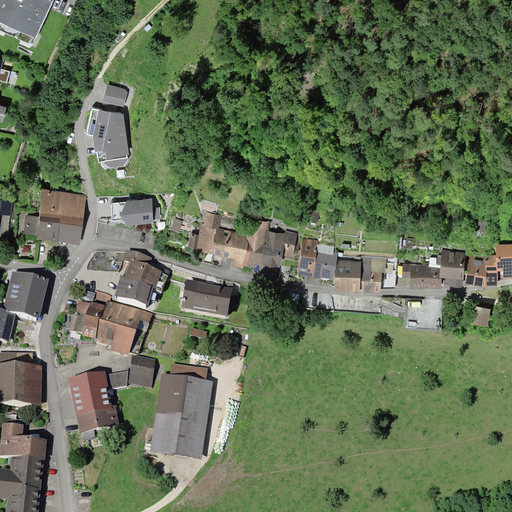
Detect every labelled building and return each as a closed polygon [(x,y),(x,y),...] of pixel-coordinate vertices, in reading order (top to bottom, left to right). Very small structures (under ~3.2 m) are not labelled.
[(50,0),(0,0),(0,21),(32,36),(36,38),(53,1),(50,0)] [(32,36),(0,21),(0,30),(29,44),(32,36)] [(11,71),(2,69),(0,73),(0,80),(7,83),(11,71)] [(125,89),(107,85),(103,101),(124,107),(128,92),(125,89)] [(93,108),(87,134),(93,135),(95,150),(97,150),(99,162),(105,161),(105,164),(111,168),(124,166),(129,160),(128,155),(130,154),(123,114),(99,109),(93,108)] [(39,217),(39,221),(83,226),(86,197),(43,189),(39,217)] [(123,220),(127,226),(154,223),(154,220),(160,220),(160,207),(152,208),(152,198),(126,201),(126,202),(120,216),(123,220)] [(12,201),(0,199),(0,214),(10,216),(12,201)] [(120,216),(126,202),(112,203),(113,221),(123,220),(120,216)] [(243,268),(243,266),(254,269),(255,265),(259,266),(260,264),(266,231),(268,231),(270,223),(250,219),(247,234),(219,229),(222,215),(206,212),(204,225),(201,224),(199,234),(196,249),(195,251),(211,254),(234,259),(232,266),(243,268)] [(39,221),(39,217),(26,215),(24,234),(37,235),(39,221)] [(175,218),(171,229),(179,232),(183,221),(175,218)] [(80,245),(83,226),(39,221),(37,235),(37,239),(80,245)] [(266,231),(260,264),(280,268),(282,255),(293,257),(295,245),(297,233),(285,231),(285,234),(268,231),(266,231)] [(196,249),(199,234),(191,233),(188,247),(196,249)] [(303,238),(297,275),(335,280),(335,268),(336,268),(337,260),(338,253),(334,252),(333,255),(317,252),(318,244),(318,240),(303,238)] [(334,247),(318,244),(317,252),(333,255),(334,252),(334,247)] [(511,244),(496,245),(496,255),(497,270),(503,270),(503,278),(511,277),(511,244)] [(152,258),(126,250),(123,260),(128,261),(124,276),(121,275),(115,295),(149,306),(154,289),(163,292),(168,275),(161,273),(162,270),(150,266),(152,258)] [(442,277),(445,277),(444,285),(451,285),(451,286),(462,287),(463,279),(464,279),(466,252),(442,250),(442,255),(441,265),(440,276),(442,277)] [(497,270),(496,255),(485,254),(484,257),(469,255),(467,272),(465,284),(484,287),(498,287),(497,270)] [(354,261),(337,260),(336,268),(335,268),(335,280),(334,291),(360,292),(360,291),(363,291),(363,292),(376,293),(376,292),(381,292),(381,283),(385,283),(385,273),(393,274),(393,263),(386,263),(386,257),(362,256),(362,257),(354,256),(354,261)] [(429,265),(411,264),(411,278),(410,289),(424,289),(441,289),(442,277),(440,276),(441,265),(436,264),(437,258),(430,257),(429,264),(429,263),(429,265)] [(411,278),(411,264),(411,263),(403,263),(402,277),(411,278)] [(13,270),(3,309),(16,313),(39,319),(49,279),(13,270)] [(232,288),(187,279),(182,308),(227,316),(232,288)] [(112,295),(95,291),(95,293),(93,299),(92,302),(106,305),(107,300),(110,301),(112,295)] [(110,301),(107,300),(106,305),(97,339),(96,341),(111,345),(109,350),(129,356),(130,353),(140,355),(149,323),(151,323),(154,313),(110,301)] [(82,336),(97,339),(106,305),(92,302),(91,301),(90,304),(78,301),(71,330),(83,333),(82,336)] [(474,306),(470,323),(488,326),(491,310),(474,306)] [(0,339),(10,341),(16,313),(3,309),(0,308),(0,339)] [(208,334),(192,329),(190,337),(205,342),(208,334)] [(0,364),(33,365),(33,353),(0,352),(0,364)] [(134,355),(129,383),(151,387),(156,359),(134,355)] [(172,363),(170,374),(206,379),(208,368),(172,363)] [(33,365),(0,364),(0,403),(41,404),(42,365),(33,365)] [(77,415),(80,432),(120,424),(116,404),(112,404),(109,390),(106,375),(105,370),(69,377),(76,415),(77,415)] [(127,386),(128,371),(106,375),(109,390),(127,386)] [(162,373),(150,452),(202,459),(213,380),(206,379),(170,374),(162,373)] [(3,423),(0,452),(0,455),(12,456),(44,459),(45,459),(47,438),(23,436),(24,425),(3,423)] [(38,511),(44,459),(12,456),(11,469),(0,468),(0,497),(8,499),(6,511),(38,511)]
